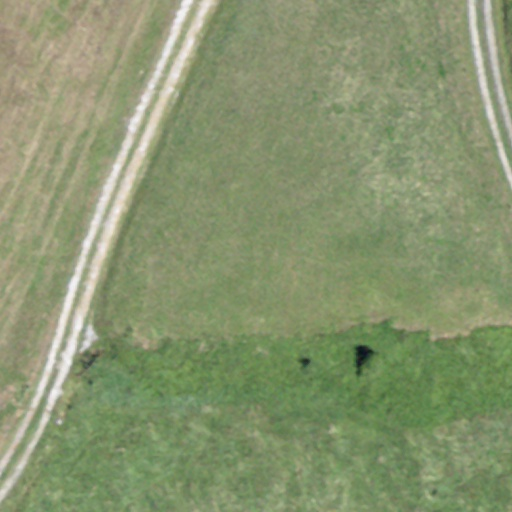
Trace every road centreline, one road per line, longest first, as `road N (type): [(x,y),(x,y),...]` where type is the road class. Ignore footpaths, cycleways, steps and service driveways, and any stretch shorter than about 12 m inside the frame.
road 1 (track): [(194,0),(0,481)]
road 2 (track): [(481,0),(492,89),(511,148)]
